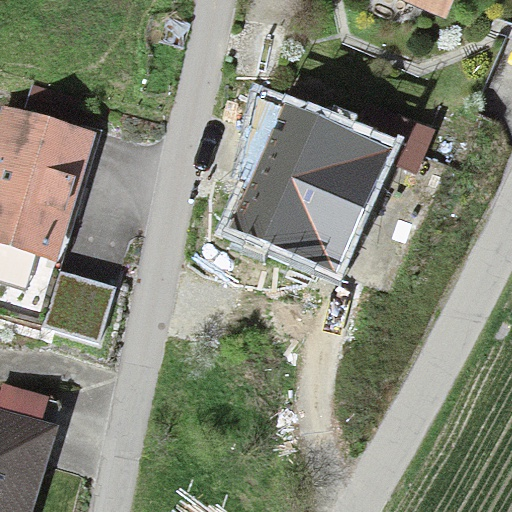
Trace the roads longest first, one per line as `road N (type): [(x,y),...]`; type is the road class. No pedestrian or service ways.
road 1 (residential): [(113,511),(218,0)]
road 2 (unclassified): [(354,511),(511,219)]
